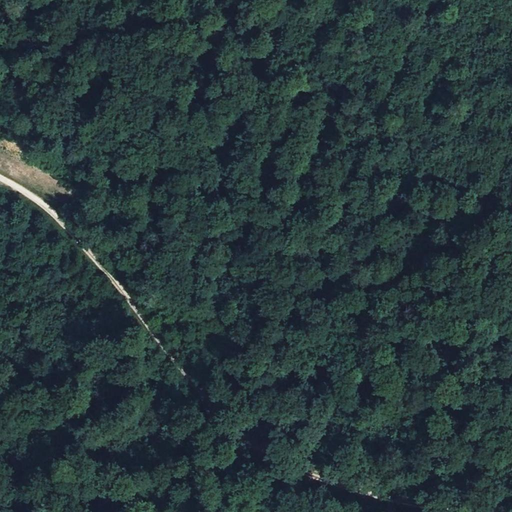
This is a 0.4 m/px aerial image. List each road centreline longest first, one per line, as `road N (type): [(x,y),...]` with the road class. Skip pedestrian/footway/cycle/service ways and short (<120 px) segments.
road 1 (track): [(0,177),(62,221),(212,403)]
road 2 (track): [(212,403),(298,475),(455,511)]
